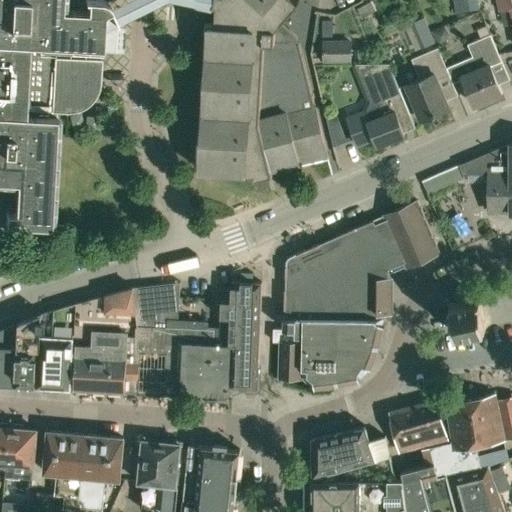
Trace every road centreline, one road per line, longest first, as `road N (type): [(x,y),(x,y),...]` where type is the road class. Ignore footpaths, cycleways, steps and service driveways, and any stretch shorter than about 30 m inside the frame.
road 1 (residential): [(191,252),(511,120)]
road 2 (residential): [(268,431),(372,394),(430,289),(458,267),(511,251)]
road 3 (residential): [(268,431),(235,422),(0,407)]
road 4 (residential): [(0,307),(191,252)]
road 5 (residential): [(191,252),(143,110),(140,67)]
